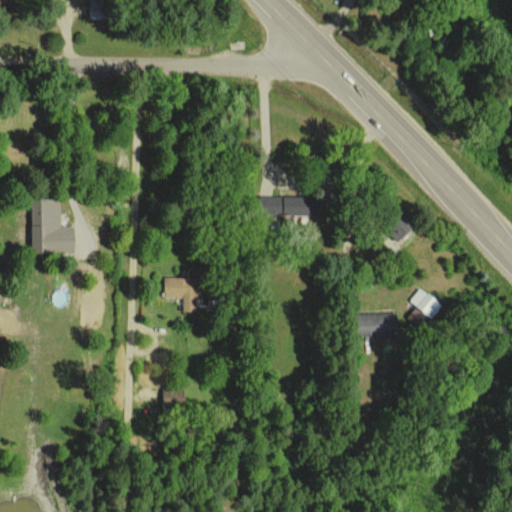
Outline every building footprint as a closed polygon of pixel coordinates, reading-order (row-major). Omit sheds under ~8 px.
[(311,196),(259,194),(258,214),(310,216),(311,196)] [(30,198),(29,251),(72,252),(72,225),(59,225),(59,198),(30,198)] [(396,240),(411,226),(398,212),(383,226),(396,240)] [(162,296),(182,297),(181,309),(195,310),(197,277),(163,275),(162,296)] [(408,301),(430,317),(441,304),(418,287),(408,301)] [(394,312),(353,313),(353,335),(395,334),(394,312)] [(183,405),(184,389),(162,388),(162,404),(183,405)]
